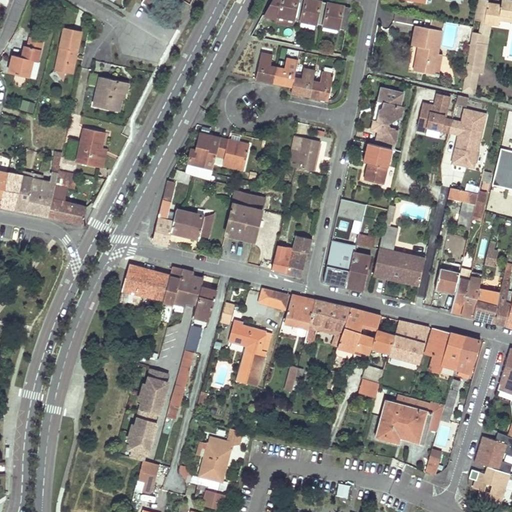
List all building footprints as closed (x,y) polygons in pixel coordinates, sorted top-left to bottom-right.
[(150,8),(155,0),(143,0),(141,3),(150,8)] [(293,19),(301,21),(304,3),(291,0),(272,0),(264,16),(278,19),(279,16),(293,19)] [(323,25),(327,7),(314,5),(315,1),(312,0),(305,0),(304,3),(301,21),(323,25)] [(488,0),(477,0),(474,20),(481,22),(485,22),(485,23),(491,24),(498,25),(499,20),(500,14),(511,15),(511,0),(506,0),(501,0),(501,5),(488,3),(488,0)] [(328,3),(327,7),(323,25),(346,30),(350,12),(336,9),(337,5),(332,4),(328,3)] [(293,19),(279,16),(278,19),(277,22),(291,25),(293,19)] [(484,40),(479,62),(484,63),(491,24),(485,23),(485,22),(481,22),(479,33),(482,33),(481,40),(484,40)] [(417,52),(415,61),(413,70),(432,74),(435,64),(439,64),(441,54),(436,53),(441,31),(415,26),(411,45),(418,47),(423,48),(421,53),(417,52)] [(65,72),(66,68),(67,64),(73,66),(81,30),(64,27),(55,70),(63,81),(65,72)] [(479,33),(472,31),(466,65),(479,67),(479,65),(479,62),(484,40),(481,40),(482,33),(479,33)] [(7,71),(18,74),(28,77),(33,60),(37,61),(42,40),(30,36),(28,45),(25,45),(22,57),(11,54),(7,71)] [(273,83),(277,67),(270,66),(272,55),(261,53),(255,79),(257,79),(273,83)] [(292,86),(294,77),(297,61),(286,58),(284,69),(277,67),(273,83),(281,84),(292,86)] [(465,71),(478,73),(482,74),(484,63),(479,62),(479,65),(479,67),(466,65),(465,71)] [(65,72),(72,74),(73,66),(67,64),(66,68),(65,72)] [(301,78),(294,77),(292,86),(290,93),(300,95),(309,96),(313,80),(314,76),(314,71),(303,68),(301,78)] [(478,73),(465,71),(461,91),(474,95),(478,73)] [(319,82),(313,80),(309,96),(318,98),(328,100),(333,74),(322,72),(319,82)] [(93,106),(106,108),(118,111),(122,98),(123,92),(126,92),(128,82),(99,76),(93,106)] [(380,89),(376,109),(371,130),(378,131),(375,145),(391,149),(392,141),(395,141),(403,106),(400,106),(402,94),(380,89)] [(444,119),(449,96),(437,94),(434,106),(421,104),(416,129),(425,131),(425,127),(449,132),(451,120),(444,119)] [(456,104),(466,106),(468,98),(458,96),(456,104)] [(19,109),(32,114),(36,104),(23,99),(19,109)] [(461,122),(451,120),(449,132),(458,134),(452,164),(476,169),(488,114),(464,109),(461,122)] [(97,166),(100,157),(102,147),(105,132),(84,127),(75,162),(97,166)] [(206,134),(201,133),(196,151),(195,154),(190,153),(188,162),(212,168),(215,155),(219,138),(219,137),(206,134)] [(319,142),(294,136),(290,149),(287,165),(296,167),(311,171),(312,171),(319,142)] [(228,140),(219,138),(215,155),(223,158),(222,161),(221,164),(243,170),(249,144),(228,139),(228,140)] [(391,149),(375,145),(368,143),(363,162),(368,163),(364,179),(383,184),(391,149)] [(103,168),(108,148),(102,147),(100,157),(97,166),(103,168)] [(508,150),(500,148),(495,169),(507,171),(508,167),(504,166),(508,150)] [(46,175),(34,172),(24,211),(34,213),(48,216),(48,215),(52,197),(55,183),(58,169),(59,167),(61,159),(62,152),(56,150),(55,154),(53,162),(52,171),(49,180),(45,179),(46,175)] [(511,150),(508,150),(504,166),(508,167),(507,171),(495,169),(492,185),(511,189),(511,150)] [(55,154),(46,151),(43,159),(48,161),(46,175),(45,179),(49,180),(52,171),(53,162),(55,154)] [(28,155),(25,169),(31,171),(35,157),(28,155)] [(22,169),(21,174),(22,175),(14,209),(24,211),(34,172),(31,171),(25,169),(22,169)] [(55,183),(52,197),(48,215),(72,221),(83,223),(86,206),(65,200),(67,186),(74,188),(77,173),(58,169),(55,183)] [(22,175),(21,174),(7,172),(0,204),(0,205),(9,208),(14,209),(22,175)] [(229,185),(231,177),(222,175),(220,183),(229,185)] [(171,231),(174,220),(166,219),(175,182),(168,179),(167,184),(166,184),(152,241),(160,243),(168,244),(171,231)] [(310,189),(307,188),(302,208),(308,210),(313,190),(310,189)] [(470,230),(472,219),(478,194),(472,193),(450,188),(447,198),(464,202),(470,204),(469,207),(468,211),(463,210),(459,228),(470,230)] [(226,234),(240,237),(255,241),(265,198),(236,191),(226,234)] [(479,220),(486,193),(478,192),(478,194),(472,219),(479,220)] [(398,228),(390,226),(395,207),(388,205),(387,209),(384,224),(382,232),(381,236),(372,274),(419,286),(424,258),(393,251),(398,228)] [(176,209),(174,220),(171,231),(185,234),(198,237),(204,215),(176,209)] [(207,237),(211,219),(205,218),(201,236),(207,237)] [(356,243),(364,245),(371,247),(374,237),(358,234),(356,243)] [(294,240),(292,249),(286,273),(297,276),(301,277),(307,253),(309,253),(312,239),(295,235),(294,240)] [(286,273),(292,249),(277,245),(271,269),(279,271),(286,273)] [(484,264),(489,265),(494,266),(498,251),(493,250),(488,248),(484,264)] [(345,286),(352,257),(344,255),(345,252),(330,249),(323,281),(335,284),(345,286)] [(353,251),(352,257),(345,286),(345,287),(354,289),(363,291),(371,255),(362,253),(353,251)] [(508,281),(511,263),(511,257),(508,256),(503,279),(508,281)] [(456,258),(454,268),(460,270),(462,260),(456,258)] [(170,275),(129,264),(122,290),(134,293),(131,303),(139,305),(141,295),(163,300),(170,275)] [(172,267),(170,275),(163,300),(163,301),(173,304),(174,303),(182,270),(177,269),(172,267)] [(435,288),(454,293),(458,278),(459,273),(439,268),(435,288)] [(195,308),(201,288),(204,276),(189,272),(182,270),(174,303),(195,308)] [(465,315),(472,316),(479,288),(482,274),(471,271),(469,281),(460,313),(465,315)] [(455,312),(460,313),(469,281),(466,280),(458,278),(454,293),(453,299),(451,307),(450,311),(455,312)] [(508,281),(503,279),(499,293),(492,321),(497,323),(504,325),(509,307),(510,304),(505,301),(510,281),(508,281)] [(268,289),(262,287),(258,301),(286,308),(290,294),(268,289)] [(217,292),(201,288),(195,308),(194,312),(193,316),(205,319),(209,320),(217,292)] [(480,318),(492,321),(499,293),(479,288),(472,316),(480,318)] [(131,303),(134,293),(122,290),(119,299),(131,303)] [(302,297),(292,294),(285,320),(295,323),(293,332),(306,335),(314,300),(302,297)] [(331,303),(314,300),(306,335),(304,341),(312,343),(314,333),(312,333),(313,329),(314,325),(337,331),(335,335),(332,344),(335,345),(338,345),(350,308),(331,303)] [(229,324),(232,314),(234,305),(225,302),(220,321),(229,324)] [(362,323),(366,312),(361,311),(350,308),(338,345),(335,353),(350,357),(352,351),(354,351),(361,327),(362,323)] [(374,314),(366,312),(362,323),(371,326),(374,314)] [(381,316),(374,314),(371,326),(377,327),(381,316)] [(196,353),(205,319),(193,316),(190,330),(184,350),(185,350),(191,352),(193,352),(196,353)] [(406,322),(399,321),(397,328),(405,329),(406,322)] [(271,333),(234,322),(229,340),(245,345),(252,347),(245,371),(241,370),(238,381),(256,386),(271,333)] [(313,329),(335,335),(337,331),(314,325),(313,329)] [(455,368),(465,336),(449,332),(432,328),(425,352),(433,355),(429,369),(440,373),(443,365),(449,367),(455,368)] [(376,331),(374,339),(371,347),(389,353),(394,335),(376,329),(376,331)] [(472,338),(465,336),(455,368),(472,373),(481,340),(472,338)] [(230,342),(229,347),(242,352),(244,347),(230,342)] [(252,347),(245,345),(235,380),(238,381),(241,370),(245,371),(252,347)] [(511,394),(511,348),(510,348),(497,390),(511,394)] [(168,417),(171,418),(172,418),(176,419),(193,352),(191,352),(185,350),(177,384),(175,384),(167,416),(168,417)] [(329,376),(327,381),(326,386),(331,387),(340,361),(334,359),(329,376)] [(365,371),(364,375),(363,378),(359,392),(375,397),(384,370),(366,364),(364,370),(365,371)] [(294,380),(297,367),(292,366),(287,383),(293,385),(294,380)] [(299,381),(303,369),(297,367),(294,380),(299,381)] [(167,375),(151,371),(147,386),(144,385),(139,401),(142,402),(135,426),(133,425),(128,441),(131,442),(129,449),(133,450),(131,457),(143,461),(144,461),(146,454),(148,447),(150,447),(155,432),(152,431),(154,424),(157,414),(159,406),(162,407),(166,391),(163,391),(165,383),(167,375)] [(445,404),(449,405),(453,406),(460,381),(453,378),(452,382),(445,404)] [(445,380),(439,403),(445,405),(445,404),(452,382),(445,380)] [(333,391),(326,390),(324,398),(331,399),(333,391)] [(204,405),(206,399),(207,393),(201,391),(198,403),(204,405)] [(397,395),(395,402),(431,412),(426,429),(437,432),(441,420),(445,405),(439,403),(430,401),(429,403),(397,395)] [(398,443),(399,441),(399,438),(422,445),(426,429),(431,412),(395,402),(385,400),(375,436),(398,443)] [(449,405),(445,404),(445,405),(441,420),(449,422),(453,406),(449,405)] [(511,422),(507,421),(505,426),(503,432),(505,433),(504,434),(511,437),(511,422)] [(227,440),(209,436),(208,441),(204,456),(199,475),(196,486),(218,491),(220,481),(222,481),(232,445),(233,445),(239,445),(242,431),(230,428),(227,440)] [(496,440),(483,436),(474,462),(488,466),(509,473),(511,465),(511,464),(500,461),(503,452),(511,455),(511,437),(504,434),(498,432),(496,440)] [(197,454),(204,456),(208,441),(200,440),(197,454)] [(441,452),(432,449),(425,470),(434,472),(441,452)] [(151,475),(151,476),(151,478),(154,478),(158,465),(154,464),(144,461),(143,461),(140,470),(148,473),(147,476),(149,477),(151,475)] [(186,467),(180,465),(179,470),(187,484),(191,485),(193,479),(186,467)] [(509,473),(488,466),(485,474),(472,469),(469,478),(476,480),(473,488),(480,490),(478,497),(499,506),(505,488),(511,489),(511,479),(508,478),(509,473)] [(148,473),(140,470),(136,485),(144,487),(147,476),(148,473)] [(204,499),(206,490),(196,488),(194,496),(204,499)] [(207,490),(206,490),(204,499),(203,505),(219,508),(223,494),(207,490)]
